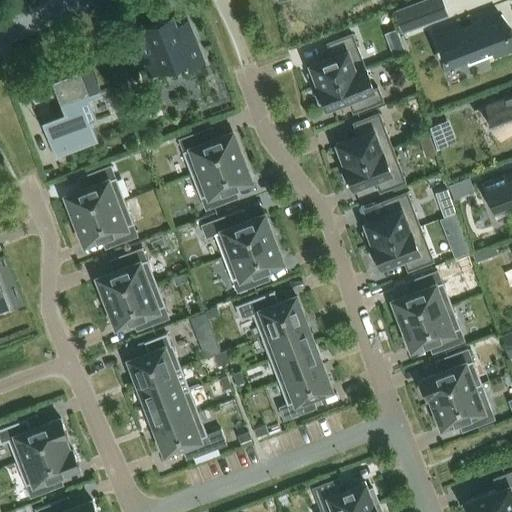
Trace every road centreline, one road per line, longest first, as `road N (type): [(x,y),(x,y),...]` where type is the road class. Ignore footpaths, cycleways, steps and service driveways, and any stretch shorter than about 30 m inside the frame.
road 1 (residential): [(393,418),(324,211),(272,147),(244,68)]
road 2 (residential): [(169,511),(393,418)]
road 3 (residential): [(70,362),(48,314),(45,220),(33,191)]
road 4 (residential): [(137,511),(70,362)]
